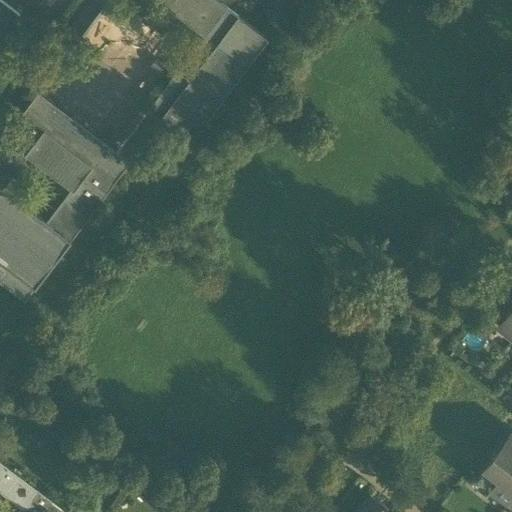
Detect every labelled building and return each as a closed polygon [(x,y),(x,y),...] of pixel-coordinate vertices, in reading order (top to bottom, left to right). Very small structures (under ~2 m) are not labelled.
[(0,0),(0,13),(12,23),(19,13),(0,0)] [(53,0),(28,0),(19,13),(12,23),(11,23),(27,36),(53,0)] [(226,7),(216,0),(157,0),(204,35),(145,114),(158,124),(186,145),(267,38),(226,7)] [(0,38),(11,23),(12,23),(0,13),(0,38)] [(38,92),(30,103),(121,172),(129,162),(116,152),(38,92)] [(30,103),(0,141),(0,186),(70,239),(121,172),(30,103)] [(129,162),(158,124),(145,114),(116,152),(129,162)] [(0,261),(11,270),(34,288),(71,240),(70,239),(0,186),(0,261)] [(11,270),(0,261),(0,282),(1,283),(11,270)] [(34,288),(11,270),(1,283),(24,301),(34,288)] [(511,337),(511,306),(497,326),(511,337)] [(507,503),(509,501),(511,496),(511,432),(510,433),(511,434),(511,435),(504,446),(502,444),(497,451),(489,461),(475,479),(476,480),(478,478),(490,487),(488,489),(507,503)] [(511,434),(510,433),(502,444),(504,446),(511,435),(511,434)] [(487,459),(489,461),(497,451),(495,449),(487,459)] [(26,504),(19,511),(61,511),(63,509),(0,461),(0,487),(2,485),(26,504)] [(476,480),(488,489),(490,487),(478,478),(476,480)] [(387,511),(389,510),(370,496),(357,511),(387,511)]
